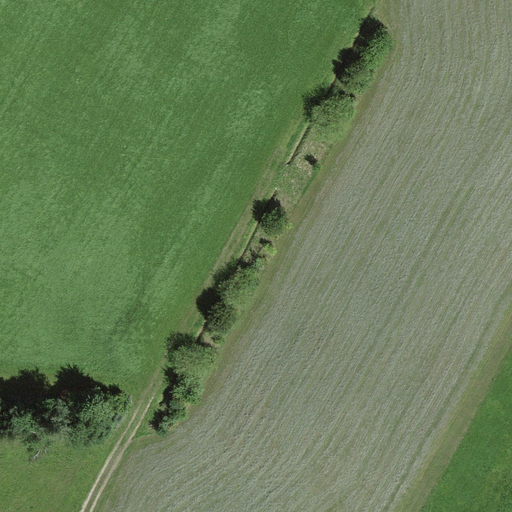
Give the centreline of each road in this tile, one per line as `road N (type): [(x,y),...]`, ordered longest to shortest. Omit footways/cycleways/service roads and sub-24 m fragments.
road 1 (track): [(319,76),(91,511)]
road 2 (track): [(415,511),(511,336)]
